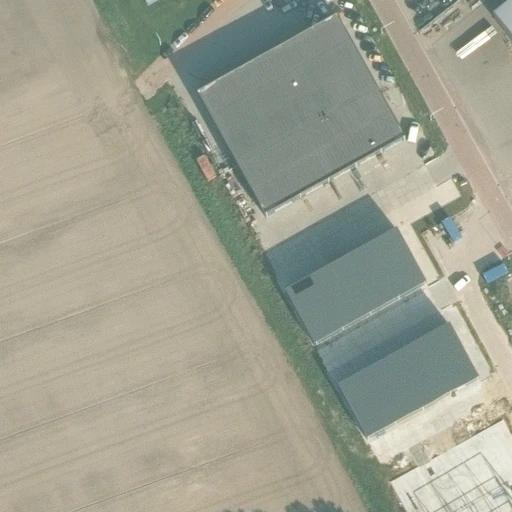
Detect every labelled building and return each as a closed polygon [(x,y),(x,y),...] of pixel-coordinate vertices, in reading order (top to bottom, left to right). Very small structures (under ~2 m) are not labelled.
[(511,4),(494,20),(511,42),(511,4)] [(337,18),(196,97),(264,219),(405,141),(337,18)] [(397,232),(285,294),(314,347),(426,284),(397,232)] [(449,326),(337,388),(367,441),(478,378),(449,326)] [(511,438),(502,421),(390,483),(405,511),(460,511),(511,483),(511,438)] [(511,511),(511,496),(507,487),(460,511),(511,511)]
